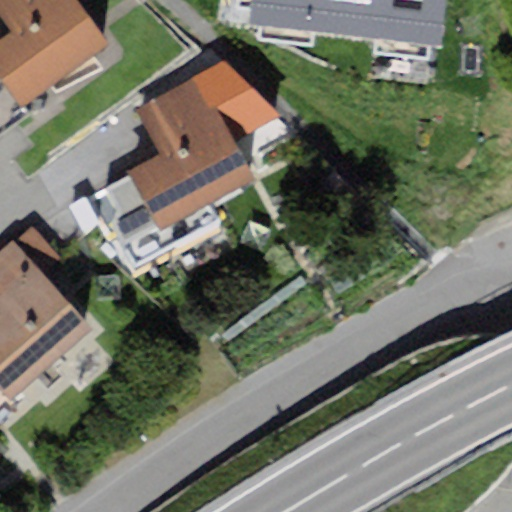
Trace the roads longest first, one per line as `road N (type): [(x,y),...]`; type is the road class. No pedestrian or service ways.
road 1 (residential): [(511,269),(237,415),(108,511)]
road 2 (primary): [(511,378),(406,429),(269,511)]
